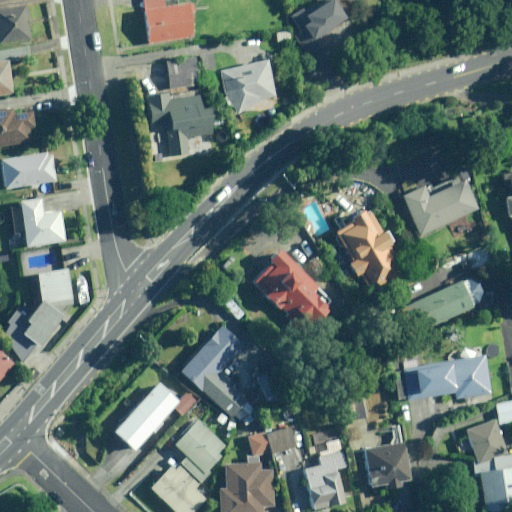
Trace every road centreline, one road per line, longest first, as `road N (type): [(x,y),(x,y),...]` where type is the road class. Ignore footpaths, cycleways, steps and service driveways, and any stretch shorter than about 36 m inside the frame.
road 1 (primary): [(511,58),(317,125),(245,177),(137,283)]
road 2 (residential): [(77,0),(113,234),(137,283)]
road 3 (primary): [(137,283),(12,433)]
